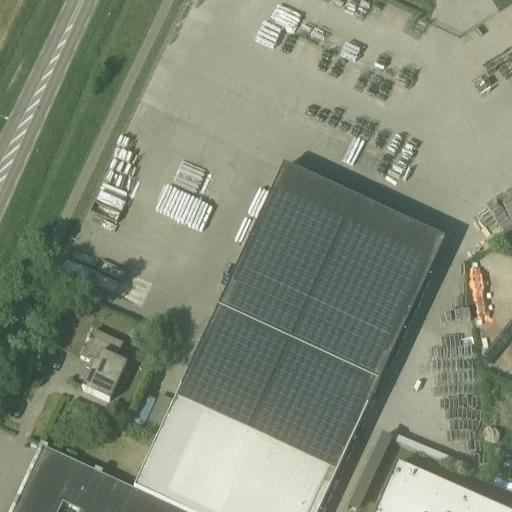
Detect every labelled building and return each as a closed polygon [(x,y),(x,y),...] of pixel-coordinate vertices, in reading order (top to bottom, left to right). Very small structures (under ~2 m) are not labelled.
[(285,167),(217,311),(378,385),(445,241),(285,167)] [(174,403),(174,404),(157,440),(134,490),(181,511),(319,511),(336,477),(375,392),(378,385),(217,311),(214,318),(174,403)] [(79,361),(92,367),(81,392),(108,405),(126,367),(115,362),(122,347),(92,333),(79,361)] [(110,408),(106,418),(126,427),(130,418),(110,408)] [(389,460),(407,459),(406,444),(388,445),(389,460)] [(181,511),(134,490),(40,447),(9,511),(181,511)] [(500,511),(396,467),(375,511),(500,511)]
